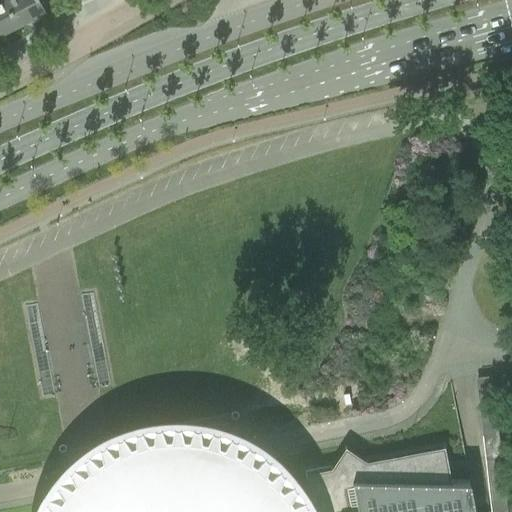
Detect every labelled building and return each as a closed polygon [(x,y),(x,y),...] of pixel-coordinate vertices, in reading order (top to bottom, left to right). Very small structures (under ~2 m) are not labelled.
[(0,0),(0,31),(17,23),(5,0),(0,0)] [(5,0),(17,23),(42,10),(42,11),(43,11),(37,0),(5,0)] [(96,287),(18,301),(38,402),(115,388),(96,287)] [(318,511),(314,501),(307,489),(300,478),(293,469),(282,457),(275,451),(266,444),(256,437),(238,427),(235,426),(216,419),(210,417),(198,415),(185,414),(173,413),(159,414),(145,416),(131,419),(118,424),(105,429),(95,435),(87,440),(80,445),(64,459),(62,461),(49,476),(42,486),(37,496),(32,505),(29,511),(318,511)] [(330,466),(304,471),(311,511),(474,511),(468,480),(449,479),(447,468),(447,467),(443,445),(365,460),(344,446),(330,466)]
